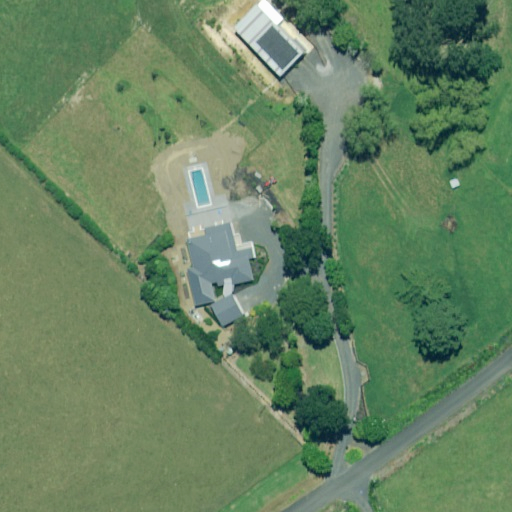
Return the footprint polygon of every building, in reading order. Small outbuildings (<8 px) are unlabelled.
[(289,31),(277,18),(258,36),(270,48),(289,31)] [(285,55),(299,69),(315,53),(302,39),(285,55)] [(299,69),(285,55),(276,65),(290,78),(299,69)] [(362,97),(349,87),(343,95),(356,104),(362,97)] [(242,258),(236,230),(190,240),(196,267),(188,269),(193,288),(232,279),(233,284),(254,280),(249,257),(242,258)] [(245,318),(233,295),(213,305),(224,328),(245,318)]
